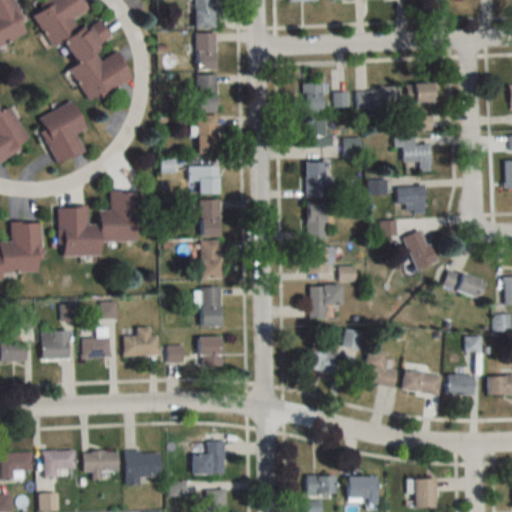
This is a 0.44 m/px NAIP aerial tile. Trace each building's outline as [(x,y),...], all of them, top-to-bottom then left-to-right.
[(0,0),(0,43),(24,33),(10,0),(0,0)] [(128,78),(112,51),(96,60),(89,48),(106,38),(94,19),(76,29),(69,18),(82,10),(75,0),(42,0),(26,9),(47,46),(56,41),(70,65),(65,68),(85,103),(128,78)] [(211,28),(210,0),(190,0),(191,28),(211,28)] [(212,69),(211,33),(192,33),(192,69),(212,69)] [(192,111),(213,111),(213,74),(192,74),(192,111)] [(299,82),(299,111),(320,111),(320,82),(299,82)] [(429,101),(428,82),(403,82),(403,101),(429,101)] [(395,108),(395,86),(353,86),(353,108),(395,108)] [(345,107),(345,91),(330,91),(330,107),(345,107)] [(72,133),(80,129),(68,102),(32,117),(51,163),(80,151),(72,133)] [(0,156),(26,143),(6,105),(0,108),(0,156)] [(194,152),(213,152),(213,115),(194,115),(194,152)] [(301,145),(328,145),(328,131),(320,131),(320,118),(301,118),(301,145)] [(426,171),(425,142),(411,142),(411,135),(389,136),(390,146),(398,146),(398,161),(415,161),(415,171),(426,171)] [(357,156),(357,137),(340,137),(340,156),(357,156)] [(511,159),(501,160),(501,187),(511,187),(511,159)] [(301,161),(301,197),(321,197),(321,161),(301,161)] [(185,165),(185,181),(194,181),(194,193),(214,193),(214,165),(185,165)] [(394,213),(420,213),(420,185),(394,185),(394,213)] [(134,191),(105,191),(105,209),(93,209),(93,223),(84,223),(84,205),(53,205),(53,256),(94,256),(93,241),(135,241),(134,191)] [(196,236),(216,236),(216,199),(196,199),(196,236)] [(323,239),(323,201),(301,201),(301,239),(323,239)] [(0,272),(32,272),(32,259),(37,259),(36,221),(5,222),(6,241),(0,241),(0,272)] [(432,261),(418,229),(398,237),(403,252),(405,251),(413,269),(432,261)] [(195,278),(216,278),(216,239),(195,239),(195,278)] [(303,244),(303,273),(323,273),(323,263),(331,263),(331,244),(303,244)] [(336,280),(351,280),(351,266),(336,266),(336,280)] [(482,281),(443,269),(438,287),(477,299),(482,281)] [(511,303),(511,276),(499,276),(499,303),(511,303)] [(337,285),(306,285),(306,318),(323,318),(323,305),(337,305),(337,285)] [(196,286),(196,325),(216,325),(216,286),(196,286)] [(491,332),(507,332),(507,314),(491,314),(491,332)] [(76,338),(76,357),(104,357),(104,326),(92,326),(92,338),(76,338)] [(154,335),(146,335),(146,327),(133,327),(133,336),(119,336),(119,355),(154,355),(154,335)] [(354,351),(359,332),(343,329),(339,347),(354,351)] [(37,359),(64,359),(64,331),(37,331),(37,359)] [(218,336),(194,336),(194,365),(218,365),(218,336)] [(0,360),(23,360),(23,341),(0,341),(0,360)] [(180,345),(163,345),(163,362),(180,362),(180,345)] [(383,353),(363,349),(357,381),(390,387),(393,371),(380,369),(383,353)] [(329,374),(332,355),(302,350),(299,369),(329,374)] [(397,391),(436,394),(437,373),(398,371),(397,391)] [(470,394),(470,374),(441,374),(441,394),(470,394)] [(511,393),(511,374),(482,375),(482,394),(511,393)] [(221,475),(221,441),(203,441),(203,453),(188,453),(188,475),(221,475)] [(71,469),(71,450),(39,450),(39,477),(52,477),(52,469),(71,469)] [(0,451),(0,478),(19,479),(19,470),(27,470),(27,452),(0,451)] [(79,471),(88,471),(88,478),(96,478),(96,472),(114,472),(114,451),(79,451),(79,471)] [(121,484),(136,484),(136,477),(156,477),(156,452),(121,452),(121,484)] [(318,511),(318,494),(331,494),(331,475),(300,476),(300,511),(318,511)] [(371,476),(342,476),(342,502),(371,502),(371,476)] [(429,508),(429,478),(402,478),(402,496),(407,496),(407,508),(429,508)] [(222,511),(222,489),(202,489),(201,511),(222,511)] [(36,493),(36,510),(53,510),(53,493),(36,493)]
